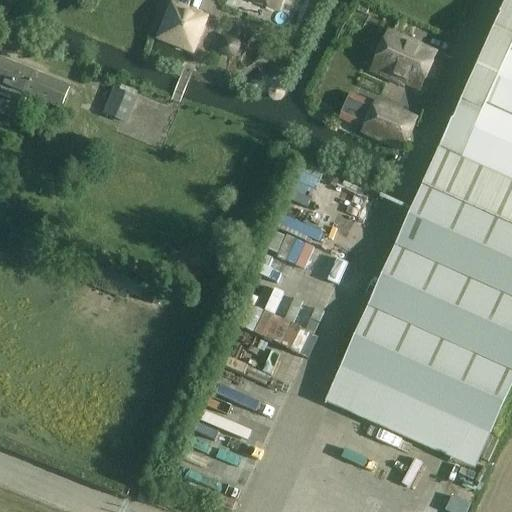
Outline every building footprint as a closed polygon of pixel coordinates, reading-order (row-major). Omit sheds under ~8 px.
[(172,7),(159,39),(191,52),(204,20),(177,10),(180,0),(171,0),(169,6),(172,7)] [(249,0),(262,5),(262,7),(266,8),(267,7),(277,11),(281,0),(249,0)] [(511,0),(508,0),(327,405),(475,472),(511,389),(511,0)] [(419,94),(437,53),(388,31),(368,74),(403,89),(403,87),(419,94)] [(60,110),(69,89),(0,60),(0,98),(23,108),(27,97),(60,110)] [(271,86),(267,91),(267,98),(273,103),(280,102),(284,97),(283,90),(278,85),(271,86)] [(113,90),(102,117),(120,124),(131,97),(118,92),(113,90)] [(357,97),(344,125),(366,134),(373,137),(394,147),(398,148),(402,150),(403,148),(414,123),(378,106),(357,97)] [(444,511),(467,511),(470,506),(451,497),(444,511)]
